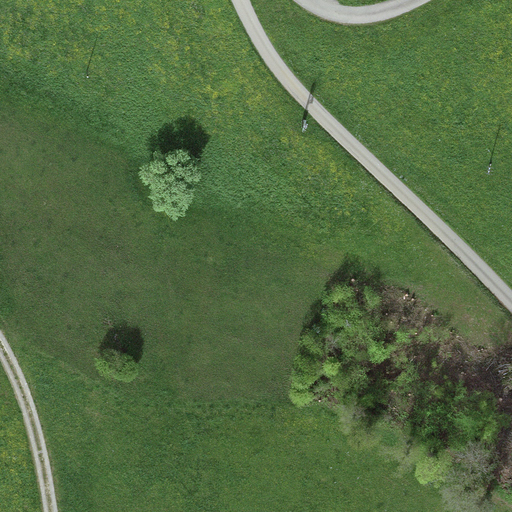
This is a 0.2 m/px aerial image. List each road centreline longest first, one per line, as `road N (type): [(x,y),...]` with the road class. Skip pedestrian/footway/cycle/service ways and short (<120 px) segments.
road 1 (unclassified): [(511,300),(298,91),(240,0)]
road 2 (track): [(50,511),(27,407),(0,345)]
